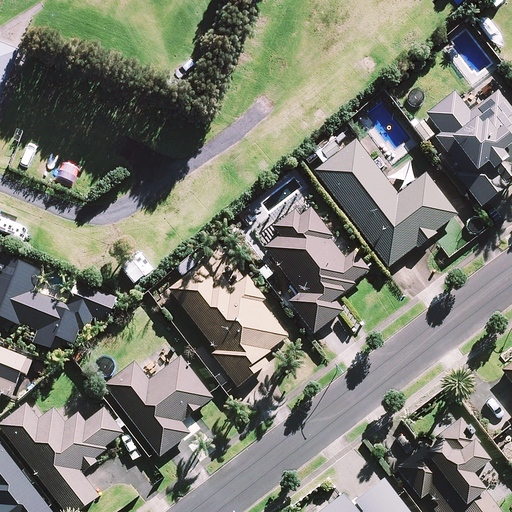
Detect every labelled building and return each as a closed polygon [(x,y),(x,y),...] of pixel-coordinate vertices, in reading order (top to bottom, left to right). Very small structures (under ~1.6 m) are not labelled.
[(0,100),(19,53),(0,44),(0,100)] [(511,111),(497,93),(470,114),(453,93),(425,115),(440,134),(434,139),(444,152),(439,156),(480,208),(508,187),(503,181),(511,173),(511,111)] [(50,143),(28,134),(16,163),(53,178),(59,164),(44,158),(50,143)] [(355,141),(314,173),(388,268),(415,247),(417,249),(436,235),(435,233),(457,215),(425,174),(397,196),(355,141)] [(91,170),(64,159),(55,180),(83,190),(91,170)] [(279,236),(263,248),(299,295),(288,303),(313,336),(343,312),(335,301),(355,285),(354,283),(369,271),(354,252),(345,259),(330,240),(332,238),(310,209),(299,217),(295,211),(272,228),(279,236)] [(0,319),(20,328),(21,325),(39,333),(34,344),(59,354),(64,343),(75,347),(80,333),(87,336),(94,320),(108,326),(118,300),(78,284),(68,307),(34,293),(42,273),(4,258),(0,268),(0,319)] [(201,265),(168,291),(216,352),(211,356),(237,389),(268,365),(264,359),(270,354),(269,352),(288,338),(261,304),(265,301),(246,276),(231,288),(222,276),(215,282),(201,265)] [(0,401),(2,396),(11,400),(27,360),(0,349),(0,401)] [(134,362),(103,386),(156,454),(159,458),(190,434),(182,423),(213,399),(180,357),(149,381),(134,362)] [(511,361),(501,371),(511,385),(511,361)] [(28,405),(0,426),(0,427),(64,511),(80,511),(99,497),(80,472),(82,470),(84,473),(97,463),(95,460),(107,451),(105,448),(123,434),(104,409),(85,423),(78,414),(65,423),(55,409),(40,420),(28,405)] [(490,462),(458,420),(396,469),(420,500),(423,498),(433,511),(498,511),(471,476),(490,462)] [(50,511),(0,445),(0,511),(50,511)] [(407,511),(384,481),(351,506),(343,496),(321,511),(407,511)]
